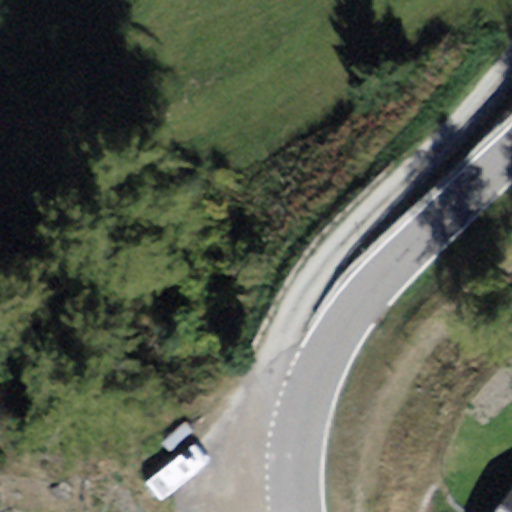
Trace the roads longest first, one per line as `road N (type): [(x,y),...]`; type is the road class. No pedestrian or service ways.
road 1 (track): [(511,48),(326,257),(261,377),(252,449),(295,465)]
road 2 (tertiary): [(297,511),(295,465),(341,324),(511,153)]
